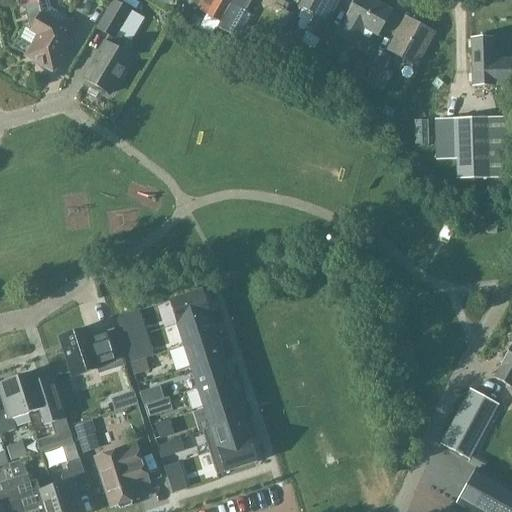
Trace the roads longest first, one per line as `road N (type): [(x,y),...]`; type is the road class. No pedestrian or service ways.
road 1 (residential): [(396,511),(511,286)]
road 2 (residential): [(0,323),(25,318),(112,264)]
